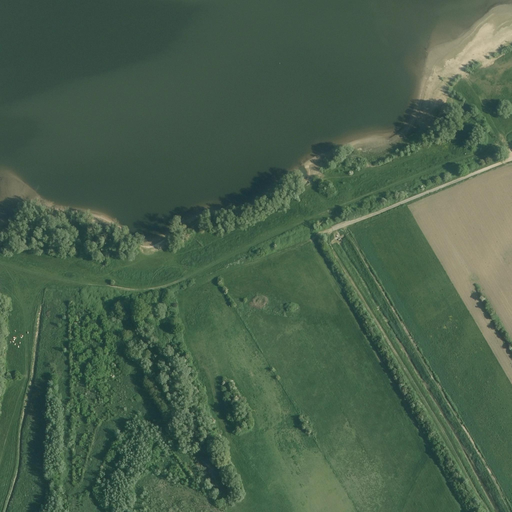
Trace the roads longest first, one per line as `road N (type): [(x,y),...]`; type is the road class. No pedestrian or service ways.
road 1 (track): [(510,511),(343,224)]
road 2 (track): [(488,511),(326,241),(331,229)]
road 3 (track): [(340,225),(511,156)]
